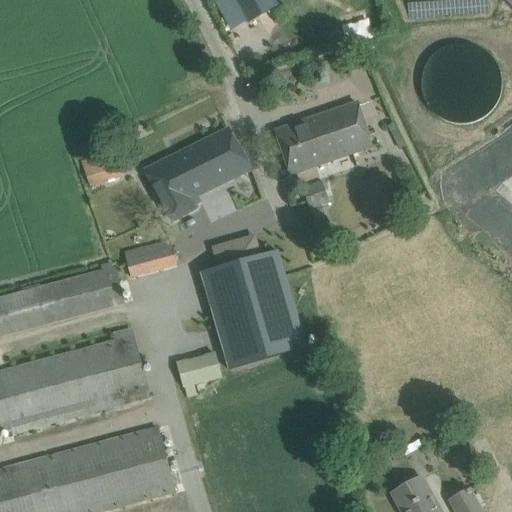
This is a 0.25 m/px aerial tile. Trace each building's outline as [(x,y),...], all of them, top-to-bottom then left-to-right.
[(280,6),(276,0),(236,0),(250,24),(280,6)] [(511,0),(503,0),(511,8),(511,0)] [(505,90),(475,39),(417,73),(446,124),(505,90)] [(276,131),(292,176),(373,148),(358,104),(276,131)] [(253,170),(229,130),(146,172),(164,204),(174,222),(196,209),(193,206),(201,201),(198,196),(253,170)] [(91,189),(125,176),(116,151),(82,163),(91,189)] [(330,204),(322,181),(302,188),(316,228),(329,223),(324,207),(330,204)] [(206,249),(234,345),(311,322),(282,226),(206,249)] [(172,241),(125,254),(132,277),(178,265),(172,241)] [(0,336),(125,304),(114,262),(0,292),(0,336)] [(134,338),(0,374),(0,433),(12,430),(14,436),(151,399),(134,338)] [(236,349),(177,365),(184,388),(242,373),(236,349)] [(0,511),(105,511),(176,493),(159,429),(0,471),(0,511)] [(402,511),(441,511),(423,479),(393,495),(402,511)] [(482,511),(470,491),(451,501),(457,511),(482,511)]
